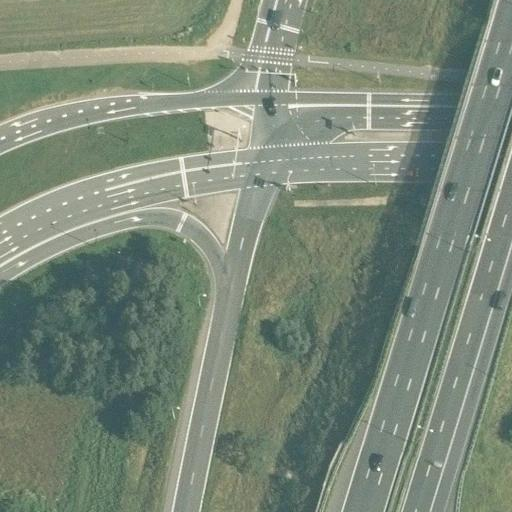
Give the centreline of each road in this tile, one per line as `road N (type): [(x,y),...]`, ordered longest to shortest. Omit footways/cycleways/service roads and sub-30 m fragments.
road 1 (motorway): [(511,26),(363,511)]
road 2 (motorway): [(423,511),(511,220)]
road 3 (secondary): [(263,99),(85,116),(0,147)]
road 4 (primary): [(259,173),(511,171)]
road 5 (primary): [(511,104),(263,99)]
road 6 (motorway): [(227,299),(185,511)]
road 7 (motorway): [(81,212),(122,209),(182,221),(212,248),(227,299)]
road 8 (secondary): [(81,212),(259,173)]
road 9 (motorway): [(259,173),(227,299)]
